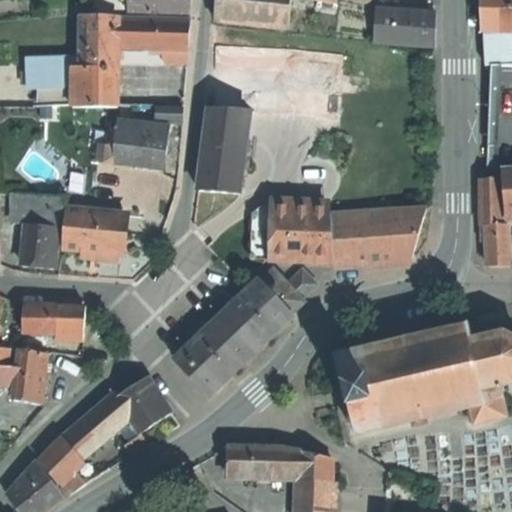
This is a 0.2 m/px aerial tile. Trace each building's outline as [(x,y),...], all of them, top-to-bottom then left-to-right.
[(154,18),(192,19),(192,0),(95,0),(95,16),(154,18)] [(217,0),(217,7),(215,22),(289,31),(292,0),(217,0)] [(511,0),(483,0),(484,9),(485,32),(511,32),(511,0)] [(435,15),(378,12),(376,44),(433,47),(434,32),(435,15)] [(81,72),(118,72),(118,51),(118,23),(118,21),(81,21),(81,61),(81,72)] [(118,23),(118,51),(159,51),(189,51),(191,24),(161,23),(159,23),(118,23)] [(511,32),(485,32),(484,67),(511,67),(511,32)] [(344,53),(217,48),(216,69),(215,86),(324,91),(343,91),(344,53)] [(189,51),(159,51),(165,66),(188,67),(189,51)] [(73,110),(118,110),(118,88),(118,72),(81,72),(81,61),(26,61),(26,91),(37,91),(37,109),(73,109),(73,110)] [(324,91),(215,86),(214,110),(214,112),(251,114),(323,116),(324,91)] [(342,117),(343,91),(324,91),(323,116),(342,117)] [(240,197),(251,114),(214,112),(214,110),(211,109),(200,192),(240,197)] [(183,124),(184,111),(157,110),(156,123),(183,124)] [(110,164),(166,169),(168,151),(170,129),(132,126),(119,125),(118,134),(113,134),(110,164)] [(511,171),(503,172),(506,217),(511,216),(511,171)] [(501,180),(483,182),(483,201),(484,227),(489,227),(504,227),(501,180)] [(26,229),(28,229),(29,224),(26,224),(27,198),(15,197),(13,228),(26,229)] [(29,224),(28,229),(60,231),(64,231),(66,200),(27,198),(26,224),(29,224)] [(335,264),(335,265),(413,260),(420,234),(427,209),(332,214),(335,264)] [(125,214),(68,210),(65,250),(83,252),(122,255),(125,214)] [(271,262),(272,211),(254,217),(253,243),(252,261),(271,262)] [(330,213),(272,211),(271,262),(330,264),(335,264),(332,214),(332,213),(330,213)] [(504,227),(489,227),(489,237),(489,267),(510,267),(508,227),(504,227)] [(28,229),(26,229),(23,268),(39,269),(57,270),(60,231),(28,229)] [(121,262),(122,255),(83,252),(83,259),(102,261),(121,262)] [(261,284),(291,317),(305,304),(302,300),(289,286),(275,271),(261,284)] [(289,286),(302,300),(316,286),(303,272),(289,286)] [(176,361),(210,397),(293,319),(291,317),(261,284),(260,283),(214,326),(176,361)] [(86,309),(24,305),(23,335),(57,337),(56,342),(84,344),(85,329),(86,309)] [(466,329),(338,358),(357,436),(472,410),(475,425),(507,417),(500,387),(511,384),(511,339),(503,335),(469,343),(466,329)] [(0,351),(0,367),(14,368),(15,352),(0,351)] [(16,389),(14,404),(41,405),(47,356),(20,355),(18,373),(16,389)] [(0,387),(16,389),(18,373),(14,371),(14,368),(0,367),(0,387)] [(148,379),(117,400),(130,418),(141,433),(172,413),(148,379)] [(84,420),(41,460),(59,482),(74,468),(84,460),(82,458),(130,418),(117,400),(114,396),(84,420)] [(127,447),(133,456),(149,446),(144,437),(127,447)] [(259,449),(230,449),(229,477),(288,479),(288,460),(282,460),(282,450),(259,449)] [(333,461),(282,450),(282,460),(288,460),(288,479),(298,480),(297,511),(336,511),(337,486),(333,486),(333,461)] [(38,464),(9,496),(15,502),(19,507),(39,491),(33,484),(47,475),(38,464)] [(74,468),(59,482),(70,496),(87,485),(74,468)] [(39,491),(19,507),(24,511),(43,511),(63,497),(47,475),(33,484),(39,491)]
